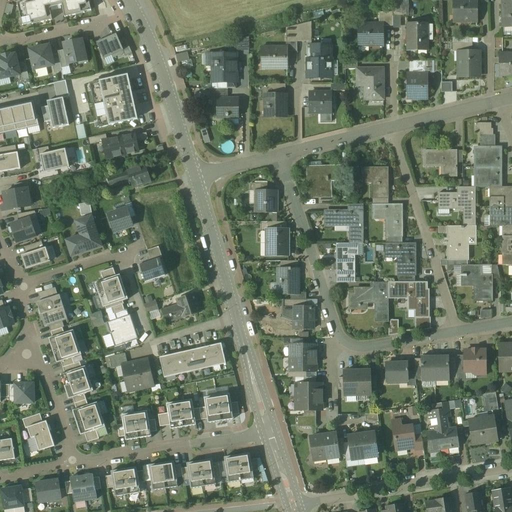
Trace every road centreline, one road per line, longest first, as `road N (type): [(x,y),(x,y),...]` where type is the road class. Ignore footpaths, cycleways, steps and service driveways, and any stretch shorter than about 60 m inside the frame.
road 1 (residential): [(277,155),(342,342),(363,348),(457,333)]
road 2 (tertiary): [(195,178),(269,431)]
road 3 (residential): [(511,469),(294,505)]
road 4 (residential): [(391,128),(457,333)]
road 5 (residential): [(76,463),(269,431)]
road 6 (tertiary): [(128,0),(168,78),(195,178)]
road 7 (residential): [(17,287),(141,247)]
